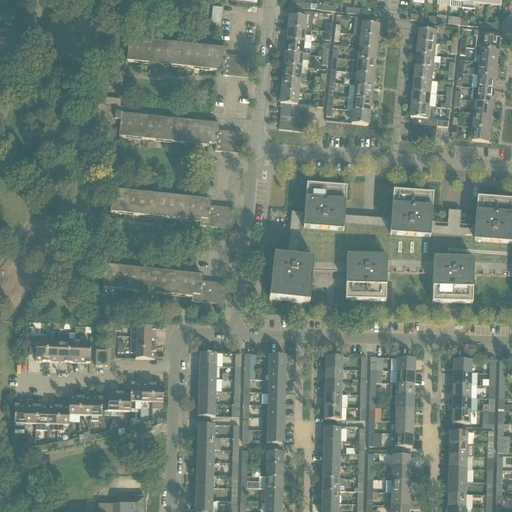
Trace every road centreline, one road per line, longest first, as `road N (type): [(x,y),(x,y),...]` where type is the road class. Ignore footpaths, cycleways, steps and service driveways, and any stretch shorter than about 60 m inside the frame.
road 1 (residential): [(253,151),(234,334)]
road 2 (residential): [(300,334),(307,511)]
road 3 (residential): [(427,338),(431,511)]
road 4 (residential): [(173,367),(119,367),(110,380),(16,380)]
road 5 (residential): [(394,0),(406,42),(393,160)]
road 6 (residential): [(269,0),(253,151)]
road 7 (residential): [(170,511),(173,367)]
road 8 (residential): [(393,160),(253,151)]
road 9 (residential): [(300,334),(427,338)]
